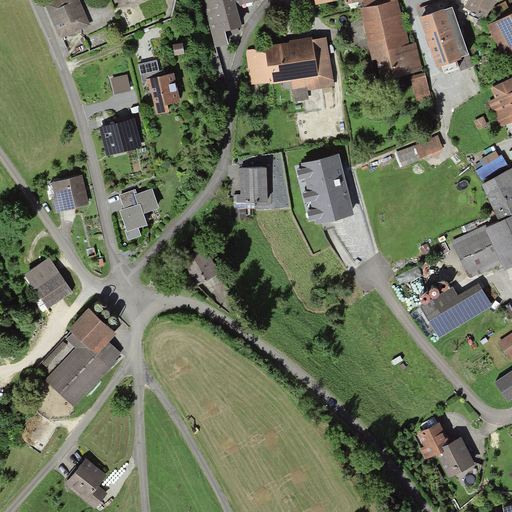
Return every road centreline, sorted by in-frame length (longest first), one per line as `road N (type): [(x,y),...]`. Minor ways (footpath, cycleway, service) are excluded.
road 1 (unclassified): [(427,511),(369,437),(299,374),(220,317),(185,302),(143,305)]
road 2 (residential): [(122,275),(216,181),(237,57),(253,17),(270,0)]
road 3 (residential): [(30,0),(78,109),(122,275)]
road 4 (residential): [(511,412),(490,417),(479,409),(370,272)]
road 5 (track): [(6,511),(137,355)]
road 6 (residential): [(0,155),(89,284),(127,290)]
road 7 (residential): [(137,367),(226,511)]
road 8 (unclassified): [(137,367),(146,511)]
road 9 (track): [(89,284),(37,349),(0,370)]
